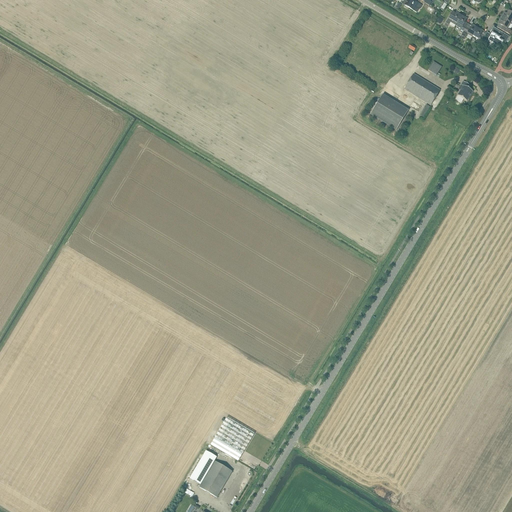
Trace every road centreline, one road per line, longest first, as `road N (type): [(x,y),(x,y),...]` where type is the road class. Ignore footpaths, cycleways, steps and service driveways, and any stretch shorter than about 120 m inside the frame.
road 1 (tertiary): [(250,511),(502,84)]
road 2 (tertiary): [(502,84),(361,0)]
